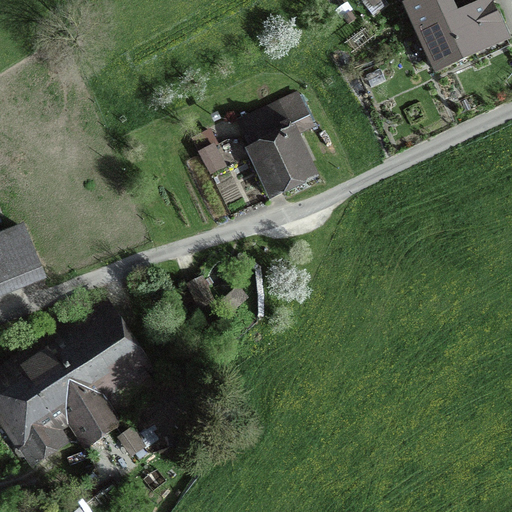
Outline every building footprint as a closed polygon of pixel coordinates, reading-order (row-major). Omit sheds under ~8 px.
[(454,19),(445,0),(420,0),(407,6),(437,71),(488,47),(486,43),(503,36),(505,40),(506,39),(490,3),(454,19)] [(275,189),(307,174),(290,138),(295,135),(294,133),(310,126),(295,94),(242,119),(275,189)] [(0,285),(39,269),(22,227),(0,236),(0,285)] [(199,307),(212,301),(201,278),(188,284),(199,307)] [(132,406),(154,385),(105,312),(0,382),(0,403),(35,456),(57,441),(46,425),(67,412),(89,444),(115,426),(103,408),(107,406),(115,418),(132,406)]
